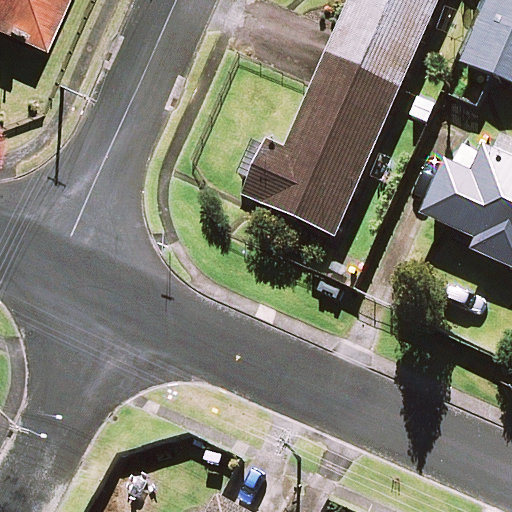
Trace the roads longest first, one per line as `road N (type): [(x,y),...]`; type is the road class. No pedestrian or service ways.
road 1 (residential): [(78,290),(511,477)]
road 2 (residential): [(174,0),(103,163),(78,290)]
road 3 (residential): [(7,511),(64,396),(78,290)]
